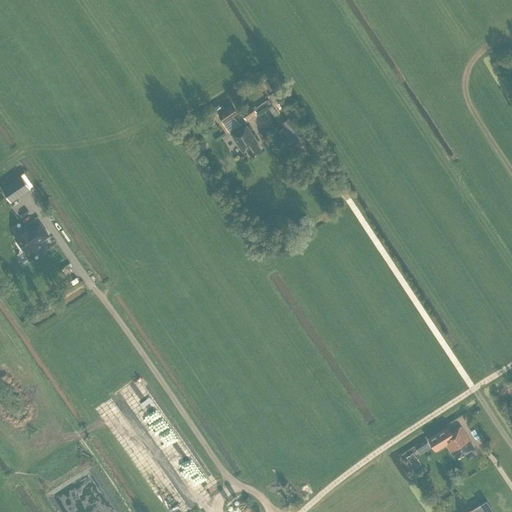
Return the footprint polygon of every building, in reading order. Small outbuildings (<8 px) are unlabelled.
[(270,90),(275,86),(269,78),(264,81),(270,90)] [(233,106),(218,116),(229,131),(239,125),(233,116),(237,113),(233,106)] [(242,114),(246,119),(256,112),(253,107),(242,114)] [(288,118),(281,124),(300,145),(307,139),(288,118)] [(258,142),(247,125),(232,135),(243,152),(246,149),(251,156),(261,150),(256,143),(258,142)] [(282,129),(277,133),(286,144),(292,139),(282,129)] [(33,188),(24,175),(5,189),(13,201),(33,188)] [(49,236),(39,221),(16,237),(31,260),(46,250),(41,242),(49,236)] [(301,306),(305,315),(309,312),(305,304),(301,306)] [(206,490),(215,484),(167,412),(150,424),(192,487),(201,482),(206,490)] [(446,428),(428,439),(434,447),(444,441),(455,459),(474,447),(464,432),(461,426),(449,433),(446,428)] [(134,451),(146,444),(143,438),(131,445),(134,451)] [(426,438),(415,445),(419,452),(431,445),(426,438)] [(147,449),(137,449),(138,457),(148,456),(147,449)] [(178,498),(186,511),(191,511),(198,507),(187,491),(180,496),(177,492),(183,487),(159,452),(144,462),(171,503),(178,498)] [(62,491),(72,511),(123,511),(98,462),(53,484),(57,493),(62,491)]
